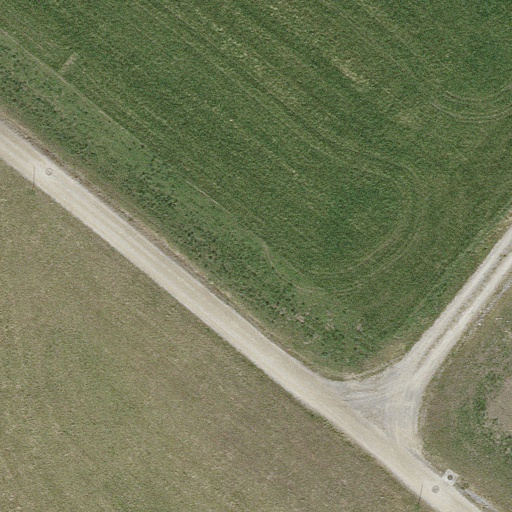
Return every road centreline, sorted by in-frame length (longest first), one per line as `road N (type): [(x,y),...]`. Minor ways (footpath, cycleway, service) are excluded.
road 1 (track): [(470,511),(0,141)]
road 2 (track): [(371,431),(511,248)]
